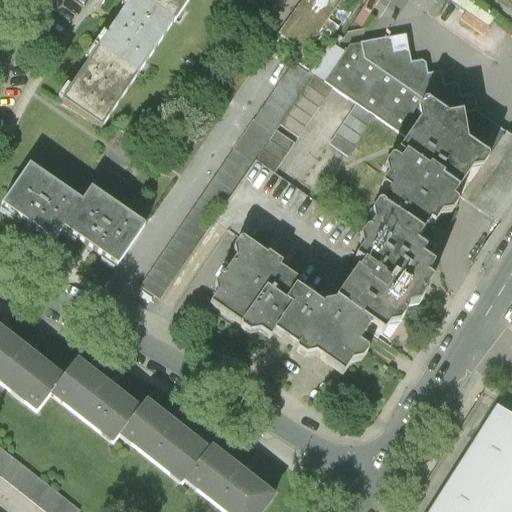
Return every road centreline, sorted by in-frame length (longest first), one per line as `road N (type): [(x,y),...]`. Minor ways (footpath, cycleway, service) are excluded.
road 1 (residential): [(0,279),(149,347),(382,487)]
road 2 (unclassified): [(511,278),(382,487)]
